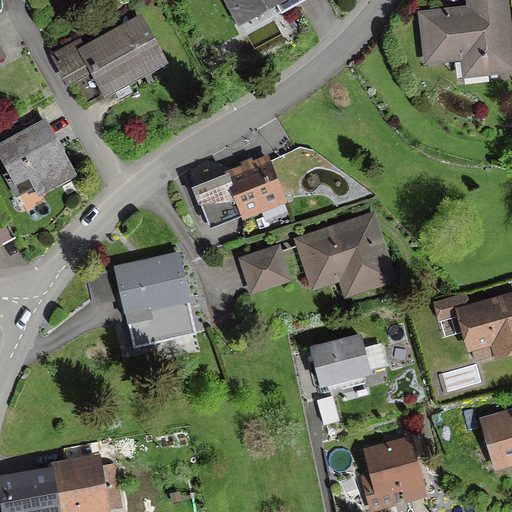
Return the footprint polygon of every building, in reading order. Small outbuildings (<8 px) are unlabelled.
[(271,0),(274,5),(283,0),(225,0),(235,16),(264,0),(271,0)] [(468,0),(470,11),(421,17),(426,61),(459,57),(462,78),(482,76),(481,72),(509,69),(500,0),(468,0)] [(83,52),(78,44),(53,58),(73,96),(98,83),(103,93),(140,72),(147,85),(151,83),(144,70),(160,61),(138,22),(83,52)] [(37,194),(71,176),(42,123),(0,145),(0,157),(9,174),(5,176),(16,196),(33,187),(37,194)] [(281,201),(266,160),(192,189),(204,220),(237,207),(241,216),(281,201)] [(388,279),(369,219),(298,242),(312,285),(356,271),(362,287),(388,279)] [(275,250),(242,261),(251,290),(284,279),(275,250)] [(176,257),(114,271),(123,313),(147,308),(146,302),(185,294),(176,257)] [(511,350),(511,298),(467,311),(462,296),(434,305),(438,319),(459,313),(468,347),(493,340),(497,355),(511,350)] [(310,350),(318,384),(381,368),(383,364),(379,348),(375,345),(361,349),(358,338),(310,350)] [(329,397),(315,401),(322,425),(336,421),(329,397)] [(500,463),(511,459),(511,414),(483,423),(489,444),(496,447),(500,463)] [(411,511),(408,499),(422,495),(408,441),(364,453),(370,476),(360,479),(369,510),(392,503),(394,511),(411,511)] [(112,511),(112,510),(119,509),(111,466),(98,468),(96,461),(94,462),(94,464),(50,472),(50,471),(0,480),(0,511),(59,511),(77,509),(77,511),(112,511)] [(332,505),(333,511),(348,511),(347,502),(332,505)]
